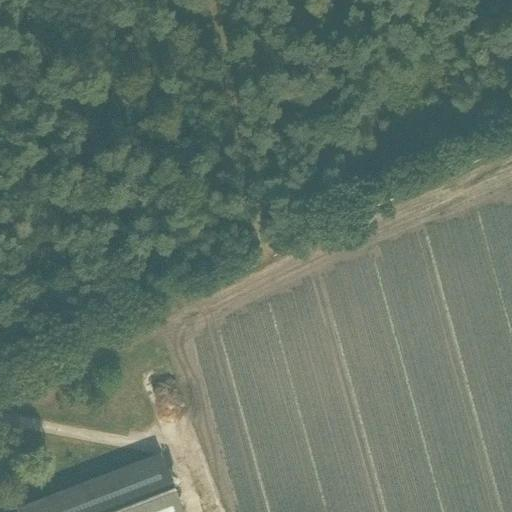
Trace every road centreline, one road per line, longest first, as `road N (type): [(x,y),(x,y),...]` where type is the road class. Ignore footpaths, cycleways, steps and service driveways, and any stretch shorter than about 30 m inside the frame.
road 1 (track): [(511,145),(0,400)]
road 2 (track): [(267,268),(217,0)]
